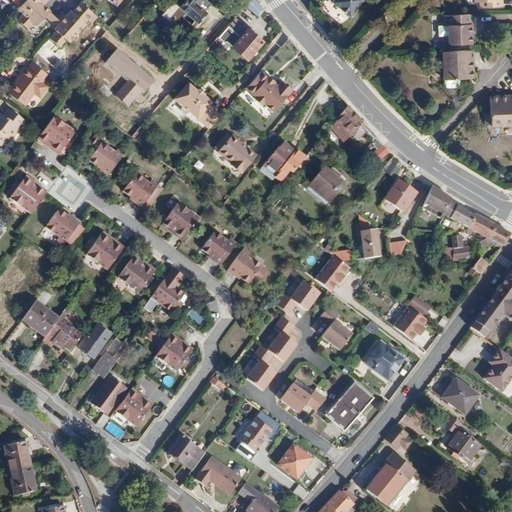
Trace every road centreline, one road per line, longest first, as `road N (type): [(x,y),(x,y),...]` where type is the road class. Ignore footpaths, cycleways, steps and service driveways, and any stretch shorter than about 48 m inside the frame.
road 1 (residential): [(136,462),(211,363),(209,343),(225,320),(217,288),(70,187)]
road 2 (tertiary): [(307,511),(511,250)]
road 3 (tertiary): [(419,156),(281,6)]
road 4 (residential): [(136,462),(0,362)]
road 5 (residential): [(0,398),(64,455),(89,511)]
road 6 (residential): [(504,62),(419,156)]
